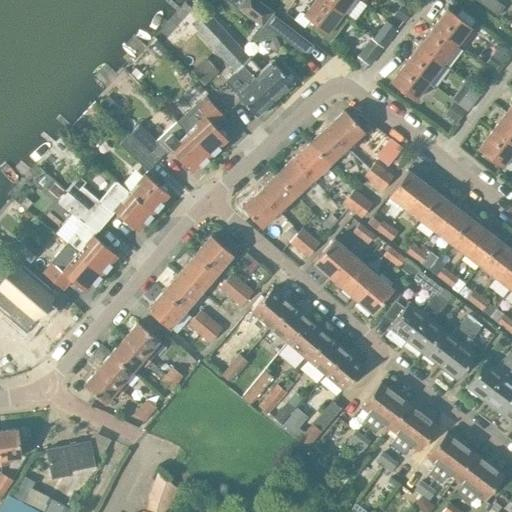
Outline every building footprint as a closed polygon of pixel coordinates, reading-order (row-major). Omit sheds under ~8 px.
[(229,0),(240,8),(260,24),(263,26),(264,24),(278,35),(304,55),(312,45),(311,44),(272,14),(274,12),(257,0),(229,0)] [(300,11),(294,19),(304,27),(306,24),(330,42),(348,19),(341,13),(323,0),(312,0),(302,13),(300,11)] [(323,0),(341,13),(351,0),(323,0)] [(476,0),(497,16),(505,6),(496,0),(476,0)] [(402,3),(394,14),(404,21),(412,10),(402,3)] [(433,27),(458,45),(472,27),(448,8),(433,27)] [(209,14),(195,27),(214,47),(217,44),(226,54),(230,51),(274,99),(292,82),(271,60),(261,70),(250,58),(248,60),(235,45),(234,47),(225,37),(228,34),(209,14)] [(386,21),(373,38),(383,45),(396,29),(386,21)] [(420,45),(444,63),(458,45),(433,27),(420,45)] [(359,56),(360,57),(368,64),(369,62),(381,47),(372,40),(359,56)] [(406,62),(430,81),(444,63),(420,45),(406,62)] [(226,54),(225,55),(238,70),(236,71),(225,81),(237,94),(256,115),(274,99),(230,51),(226,54)] [(493,53),(484,63),(494,70),(502,59),(493,53)] [(360,57),(353,65),(361,72),(368,64),(360,57)] [(203,85),(214,74),(202,62),(191,72),(203,85)] [(406,62),(392,81),(416,99),(430,81),(406,62)] [(480,88),(487,79),(481,74),(473,83),(480,88)] [(471,85),(462,96),(472,104),(481,92),(471,85)] [(111,116),(120,107),(107,95),(99,104),(111,116)] [(203,95),(176,120),(209,155),(211,153),(212,155),(220,147),(219,146),(226,139),(213,125),(223,116),(203,95)] [(444,113),(456,122),(465,110),(453,101),(444,113)] [(327,127),(346,148),(364,132),(344,111),(327,127)] [(511,115),(507,112),(493,129),(511,143),(511,115)] [(139,124),(130,134),(157,160),(166,151),(167,152),(170,148),(191,171),(199,164),(201,166),(208,158),(207,157),(209,155),(176,120),(155,140),(139,124)] [(310,142),(330,163),(346,148),(327,127),(310,142)] [(511,153),(511,143),(493,129),(479,147),(502,166),(511,153)] [(130,134),(120,144),(147,170),(157,160),(130,134)] [(389,137),(375,156),(387,165),(402,147),(390,137),(389,137)] [(293,158),(313,179),(330,163),(310,142),(293,158)] [(276,174),(296,195),(313,179),(293,158),(276,174)] [(372,184),(383,169),(374,162),(363,177),(372,184)] [(382,190),(393,176),(383,169),(372,184),(382,190)] [(407,169),(388,194),(406,208),(425,183),(407,169)] [(145,173),(129,192),(153,212),(154,210),(156,211),(163,203),(161,202),(168,194),(145,173)] [(259,189),(279,210),(296,195),(276,174),(259,189)] [(82,186),(73,197),(103,223),(114,210),(137,230),(144,222),(146,223),(152,215),(151,214),(153,212),(129,192),(116,180),(99,200),(82,186)] [(64,192),(54,182),(48,189),(59,198),(64,192)] [(425,183),(406,208),(421,220),(440,195),(425,183)] [(279,210),(259,189),(242,205),(262,226),(279,210)] [(352,211),(363,196),(353,189),(342,204),(352,211)] [(71,213),(55,234),(66,243),(101,273),(103,271),(104,272),(111,264),(110,263),(117,254),(93,234),(103,223),(73,197),(66,192),(58,202),(71,213)] [(440,195),(421,220),(436,231),(455,206),(440,195)] [(363,196),(352,211),(361,217),(372,203),(363,196)] [(455,206),(436,231),(451,243),(470,218),(455,206)] [(470,218),(451,243),(466,254),(486,229),(470,218)] [(381,220),(375,229),(383,235),(389,226),(381,220)] [(359,223),(352,232),(360,238),(367,229),(359,223)] [(389,226),(383,235),(384,236),(391,240),(397,232),(391,227),(389,226)] [(298,249),(310,235),(301,228),(289,242),(298,249)] [(367,229),(360,238),(361,238),(368,243),(374,235),(368,230),(367,229)] [(486,229),(466,254),(481,266),(501,241),(486,229)] [(195,254),(217,273),(233,254),(212,235),(195,254)] [(306,257),(318,243),(310,235),(298,249),(306,257)] [(335,238),(313,262),(328,275),(350,251),(335,238)] [(511,249),(501,241),(481,266),(496,278),(511,257),(511,249)] [(412,242),(405,252),(413,258),(420,248),(412,242)] [(52,261),(43,272),(62,289),(71,279),(86,291),(93,283),(94,284),(101,276),(99,275),(101,273),(66,243),(51,260),(52,261)] [(389,246),(383,255),(390,260),(397,252),(389,246)] [(27,248),(20,257),(29,264),(36,255),(27,248)] [(420,248),(413,258),(414,259),(421,264),(428,254),(420,248)] [(350,251),(328,275),(343,288),(364,264),(350,251)] [(397,252),(390,260),(392,261),(398,266),(405,258),(399,253),(397,252)] [(0,278),(1,279),(0,280),(0,305),(3,308),(1,311),(3,312),(5,310),(14,317),(17,314),(21,318),(22,318),(31,326),(42,313),(34,306),(38,301),(40,299),(45,304),(52,295),(48,291),(50,288),(8,253),(5,257),(5,258),(0,263),(0,278)] [(180,272),(201,291),(217,273),(195,254),(180,272)] [(511,257),(496,278),(511,289),(511,288),(511,257)] [(364,264),(343,288),(357,300),(378,276),(364,264)] [(443,266),(436,275),(443,281),(450,272),(443,266)] [(443,288),(419,269),(413,277),(433,292),(424,303),(427,306),(422,313),(409,303),(389,328),(406,341),(440,298),(437,296),(443,288)] [(164,290),(186,309),(201,291),(180,272),(164,290)] [(450,272),(443,281),(450,287),(457,278),(452,273),(450,272)] [(229,297),(242,282),(232,273),(218,288),(224,293),(229,297)] [(378,276),(357,300),(372,314),(393,290),(378,276)] [(240,307),(253,291),(242,282),(229,297),(240,307)] [(270,287),(251,310),(269,326),(289,303),(270,287)] [(147,309),(169,328),(186,309),(164,290),(147,309)] [(472,291),(466,299),(474,305),(481,295),(473,290),(472,291)] [(481,295),(474,305),(481,310),(488,301),(482,296),(481,295)] [(432,321),(446,302),(440,298),(406,341),(423,354),(442,328),(432,321)] [(289,303),(269,326),(287,342),(307,319),(289,303)] [(199,333),(211,319),(200,309),(188,324),(199,333)] [(503,313),(496,322),(504,328),(511,319),(507,316),(503,313)] [(442,328),(423,354),(439,366),(472,322),(465,316),(457,327),(456,327),(450,334),(442,328)] [(209,342),(222,328),(211,319),(199,333),(209,342)] [(307,319),(287,342),(305,357),(306,358),(326,335),(325,334),(307,319)] [(137,321),(124,337),(150,360),(155,354),(150,349),(158,339),(137,321)] [(472,322),(439,366),(440,366),(457,380),(476,354),(465,346),(463,344),(462,344),(468,337),(471,339),(480,327),(472,322)] [(326,335),(306,358),(323,373),(324,373),(344,350),(343,350),(326,335)] [(124,337),(110,353),(131,371),(139,361),(145,366),(150,360),(124,337)] [(485,361),(466,386),(483,399),(511,360),(511,346),(500,361),(504,364),(498,371),(485,361)] [(344,350),(324,373),(342,389),(362,366),(344,350)] [(110,353),(97,368),(123,391),(129,384),(123,380),(131,371),(110,353)] [(247,361),(238,353),(229,364),(239,372),(247,361)] [(511,360),(483,399),(500,412),(511,396),(511,381),(506,377),(511,370),(511,360)] [(221,374),(231,382),(239,372),(229,364),(221,374)] [(97,368),(83,384),(104,402),(113,392),(118,397),(123,391),(97,368)] [(167,374),(167,375),(175,382),(176,382),(182,375),(172,368),(167,374)] [(264,369),(242,396),(250,402),(272,376),(264,369)] [(167,375),(161,382),(169,390),(175,382),(167,375)] [(381,381),(361,407),(369,413),(362,422),(368,427),(395,392),(381,381)] [(276,384),(267,395),(276,403),(286,392),(285,391),(281,388),(276,384)] [(294,392),(273,417),(280,423),(301,399),(294,392)] [(395,392),(368,427),(374,432),(382,423),(389,428),(409,402),(395,392)] [(267,395),(258,405),(267,413),(276,403),(267,395)] [(511,396),(500,412),(511,421),(511,396)] [(141,405),(140,406),(150,414),(151,413),(156,407),(146,399),(141,405)] [(409,402),(389,428),(396,434),(390,443),(396,447),(422,413),(409,402)] [(140,406),(134,414),(143,422),(150,414),(140,406)] [(422,413),(396,447),(402,452),(409,444),(417,449),(437,424),(422,413)] [(298,427),(293,433),(303,442),(307,445),(308,447),(312,443),(321,431),(311,423),(304,431),(298,427)] [(0,430),(0,461),(0,465),(9,464),(8,458),(21,457),(18,428),(0,430)] [(355,430),(347,440),(355,446),(362,436),(357,432),(355,430)] [(446,431),(426,457),(435,463),(428,472),(434,477),(460,441),(446,431)] [(362,436),(355,446),(362,451),(364,450),(370,441),(364,436),(362,436)] [(47,462),(35,465),(40,490),(83,481),(80,468),(93,465),(88,440),(45,449),(47,462)] [(460,441),(434,477),(440,481),(446,472),(454,478),(474,452),(460,441)] [(382,451),(375,461),(383,466),(390,457),(382,451)] [(474,452),(454,478),(461,484),(455,493),(461,498),(488,463),(474,452)] [(390,457),(383,466),(390,472),(397,462),(390,457)] [(488,463),(461,498),(467,502),(474,493),(483,499),(502,474),(488,463)] [(314,464),(309,472),(321,481),(327,472),(314,464)] [(148,496),(147,497),(175,502),(180,490),(167,478),(158,469),(156,472),(148,496)] [(1,473),(0,475),(0,483),(7,487),(12,479),(1,473)] [(37,510),(43,498),(27,490),(33,480),(23,473),(10,496),(37,510)] [(420,480),(413,489),(422,495),(428,486),(420,480)] [(428,486),(422,495),(428,500),(435,491),(428,486)] [(73,492),(68,500),(76,505),(80,496),(73,492)] [(0,511),(40,511),(37,510),(10,496),(8,495),(0,507),(0,511)] [(495,501),(490,508),(495,511),(496,511),(501,506),(495,501)] [(449,502),(443,510),(445,511),(450,511),(455,507),(449,502)]
